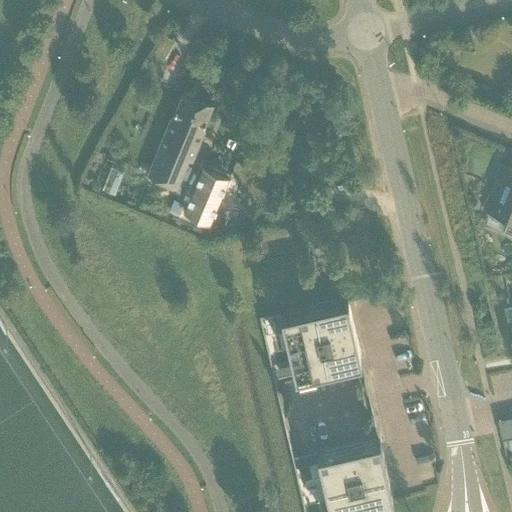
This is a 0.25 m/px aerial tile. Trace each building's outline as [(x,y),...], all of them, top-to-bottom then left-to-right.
[(165,35),(153,56),(163,62),(175,41),(165,35)] [(176,187),(187,159),(193,161),(205,130),(203,129),(213,104),(183,92),(173,117),(171,116),(148,175),(175,186),(176,187)] [(236,160),(229,176),(241,180),(237,190),(257,198),(267,173),(261,170),(261,169),(258,168),(258,169),(236,160)] [(483,207),(483,209),(508,219),(503,231),(511,234),(511,168),(501,164),(500,166),(504,167),(499,178),(505,180),(498,197),(492,195),(487,209),(483,207)] [(202,165),(183,212),(210,223),(229,177),(202,165)] [(124,171),(112,166),(102,188),(115,193),(124,171)] [(295,374),(361,358),(347,296),(281,311),(295,374)] [(511,416),(497,420),(502,440),(511,437),(511,416)] [(317,451),(317,452),(330,511),(354,511),(394,503),(379,437),(317,451)] [(292,457),(294,468),(305,465),(303,454),(292,457)]
